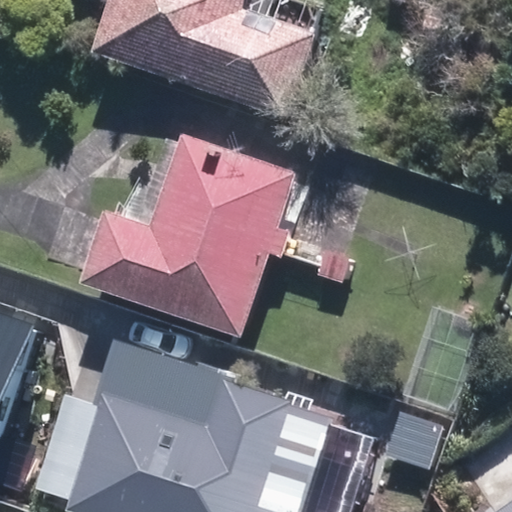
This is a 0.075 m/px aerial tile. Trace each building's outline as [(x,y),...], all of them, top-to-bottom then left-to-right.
[(258,7),(260,0),(126,0),(109,51),(299,116),(328,30),(258,7)] [(304,174),(196,138),(165,228),(118,213),(93,288),(251,341),(279,256),(293,261),(303,231),(287,226),(304,174)] [(276,511),(272,511),(307,400),(131,345),(78,511),(276,511)] [(426,472),(441,428),(402,415),(387,459),(426,472)] [(511,511),(511,502),(497,511),(511,511)]
